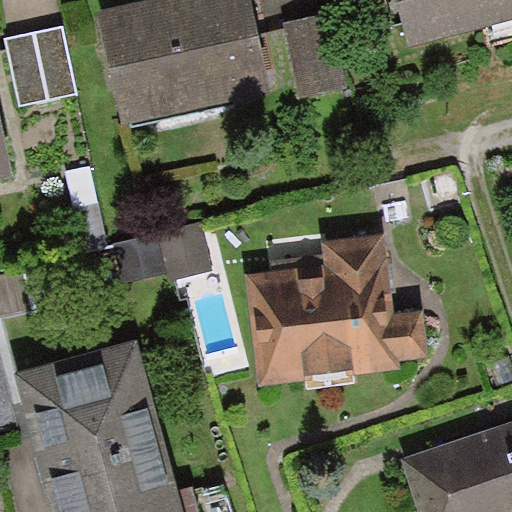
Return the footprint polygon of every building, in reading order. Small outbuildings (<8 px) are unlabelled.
[(247,0),(198,0),(110,19),(129,105),(232,82),(233,90),(266,82),(247,0)] [(373,0),(345,0),(355,35),(380,28),(373,0)] [(511,0),(402,0),(413,37),(511,9),(511,0)] [(330,19),(291,26),(305,92),(343,84),(330,19)] [(62,38),(11,49),(22,102),(73,91),(62,38)] [(332,272),(257,280),(268,376),(400,362),(399,352),(425,349),(421,311),(388,315),(379,240),(329,245),(332,272)] [(26,278),(0,282),(0,311),(31,306),(26,278)] [(131,352),(27,379),(55,481),(84,473),(89,503),(64,511),(178,511),(176,503),(131,352)] [(511,511),(511,429),(414,463),(430,511),(511,511)] [(227,511),(220,491),(176,503),(178,511),(227,511)]
